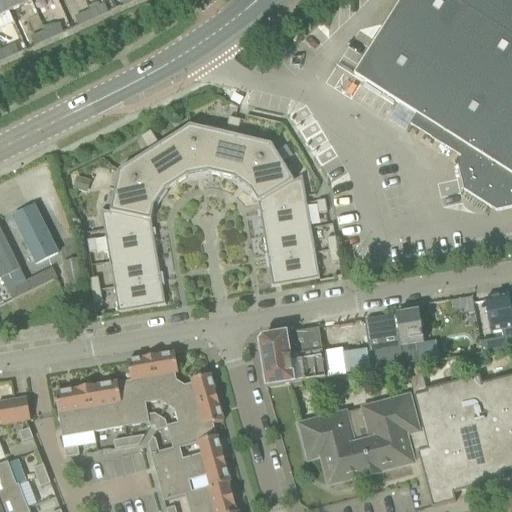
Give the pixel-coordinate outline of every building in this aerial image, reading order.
[(0,0),(0,17),(10,13),(4,0),(0,0)] [(31,0),(4,0),(10,13),(15,24),(38,14),(32,2),(31,0)] [(464,191),(497,212),(511,209),(511,0),(403,0),(355,76),(418,115),(411,125),(462,158),(458,163),(464,191)] [(91,12),(95,20),(108,14),(104,6),(91,12)] [(79,27),(95,20),(91,12),(76,19),(79,27)] [(50,40),(63,34),(60,26),(46,32),(50,40)] [(46,32),(31,39),(35,47),(50,40),(46,32)] [(1,53),(5,61),(19,54),(15,46),(1,53)] [(235,121),(230,119),(226,136),(191,128),(199,177),(209,175),(222,178),(235,121)] [(272,147),(237,139),(241,122),(235,121),(222,178),(235,181),(243,187),(272,147)] [(146,136),(178,186),(189,179),(199,177),(191,128),(160,147),(151,133),(146,136)] [(166,193),(178,186),(146,136),(141,139),(150,154),(120,173),(160,201),(166,193)] [(272,147),(243,187),(251,193),(258,205),(294,183),(272,147)] [(160,201),(120,173),(111,214),(152,225),(155,210),(160,201)] [(74,191),(88,195),(92,182),(78,178),(74,191)] [(294,183),(258,205),(259,205),(259,207),(306,199),(303,178),(294,183)] [(260,213),(307,205),(306,199),(259,207),(260,213)] [(316,203),(319,216),(327,214),(325,202),(316,203)] [(37,204),(13,215),(36,266),(60,255),(37,204)] [(311,230),(307,205),(260,213),(264,238),(311,230)] [(101,212),(105,233),(152,225),(111,214),(101,212)] [(106,239),(153,231),(152,225),(105,233),(106,239)] [(0,281),(2,280),(21,271),(0,228),(0,281)] [(316,255),(311,230),(264,238),(269,263),(316,255)] [(157,256),(153,231),(106,239),(110,264),(157,256)] [(72,239),(58,242),(63,262),(76,260),(72,239)] [(338,251),(336,239),(328,240),(330,253),(338,251)] [(96,241),(87,242),(89,254),(98,253),(96,241)] [(332,265),(340,264),(338,251),(330,253),(332,265)] [(269,263),(273,289),(320,281),(316,255),(269,263)] [(161,281),(157,256),(110,264),(114,289),(161,281)] [(79,261),(63,264),(68,289),(85,286),(79,261)] [(36,291),(58,280),(53,270),(31,281),(36,291)] [(90,280),(92,293),(101,292),(98,279),(90,280)] [(27,283),(8,292),(13,302),(36,291),(31,281),(27,283)] [(119,315),(165,307),(166,307),(161,281),(114,289),(119,315)] [(92,293),(94,305),(103,304),(101,292),(92,293)] [(511,349),(511,311),(511,308),(509,298),(485,302),(491,335),(503,333),(504,340),(481,344),(483,354),(511,349)] [(425,345),(419,313),(366,322),(374,373),(440,363),(437,343),(425,345)] [(267,390),(299,384),(327,380),(325,362),(320,331),(291,335),(264,340),(260,345),(267,390)] [(343,355),(346,376),(371,372),(367,351),(343,355)] [(175,355),(160,358),(151,359),(155,378),(141,380),(146,405),(160,403),(168,408),(181,386),(176,383),(174,376),(178,375),(175,355)] [(151,359),(128,363),(131,384),(118,387),(125,429),(149,425),(150,425),(146,405),(141,380),(155,378),(151,359)] [(406,369),(395,371),(397,377),(402,380),(408,379),(406,369)] [(218,400),(215,392),(211,377),(192,383),(193,387),(185,389),(182,387),(182,386),(181,386),(168,408),(175,412),(179,425),(203,419),(200,405),(218,400)] [(435,393),(461,491),(473,488),(474,491),(507,482),(504,471),(511,468),(511,378),(502,381),(503,384),(483,389),(480,378),(447,387),(447,390),(435,393)] [(118,387),(118,385),(87,390),(94,434),(125,429),(118,387)] [(63,440),(94,434),(87,390),(55,395),(63,440)] [(382,473),(412,465),(410,456),(419,454),(433,510),(456,504),(453,493),(461,491),(435,393),(414,398),(423,432),(418,433),(409,400),(301,429),(310,462),(323,458),(330,487),(361,479),(361,481),(382,475),(382,473)] [(27,400),(14,402),(0,404),(0,422),(1,428),(31,423),(27,400)] [(213,427),(224,423),(218,400),(200,405),(203,419),(179,425),(167,428),(167,430),(173,451),(216,439),(213,427)] [(155,428),(161,419),(155,416),(148,417),(150,425),(149,425),(150,429),(155,428)] [(166,422),(161,419),(155,428),(156,433),(167,430),(167,428),(166,422)] [(30,430),(20,434),(24,444),(34,440),(30,430)] [(127,441),(128,449),(139,447),(145,438),(127,441)] [(149,447),(152,457),(160,455),(156,441),(153,439),(149,447)] [(224,461),(218,439),(216,439),(173,451),(160,455),(152,457),(158,480),(224,461)] [(115,451),(128,449),(127,441),(114,443),(115,451)] [(78,449),(65,451),(67,460),(80,458),(78,449)] [(231,484),(224,461),(158,480),(164,503),(186,498),(185,496),(192,494),(189,482),(207,478),(210,489),(231,484)] [(12,463),(17,486),(25,484),(21,462),(12,463)] [(17,487),(8,464),(0,467),(0,494),(17,488),(17,487)] [(34,471),(38,480),(48,476),(44,467),(34,471)] [(51,485),(48,476),(38,480),(41,489),(51,485)] [(238,511),(231,484),(210,489),(192,494),(185,496),(186,498),(189,511),(238,511)] [(30,508),(38,505),(30,485),(22,488),(30,508)] [(19,486),(17,487),(17,488),(0,494),(0,511),(22,511),(28,510),(19,486)]
